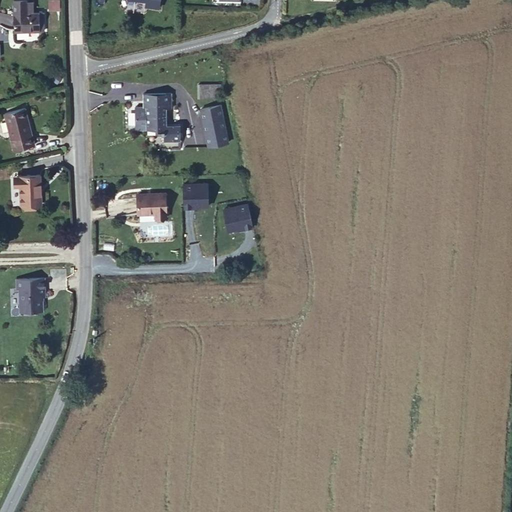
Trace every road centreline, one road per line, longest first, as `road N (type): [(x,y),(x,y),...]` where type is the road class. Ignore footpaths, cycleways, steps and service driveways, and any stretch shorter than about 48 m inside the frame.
road 1 (tertiary): [(1,511),(81,336),(77,69)]
road 2 (residential): [(276,0),(270,18),(253,28),(77,69)]
